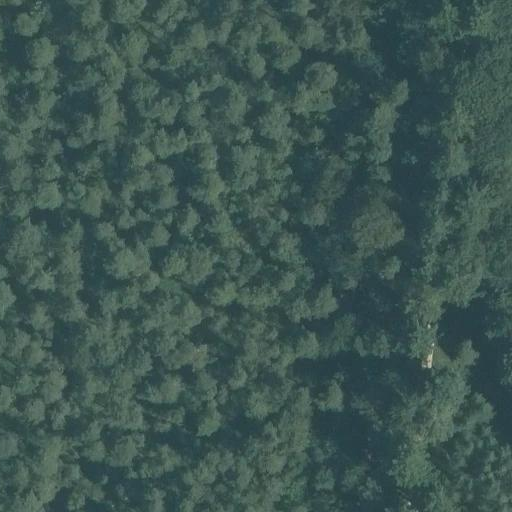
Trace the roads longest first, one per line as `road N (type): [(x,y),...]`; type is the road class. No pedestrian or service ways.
road 1 (track): [(463,0),(467,133),(425,344),(414,511)]
road 2 (track): [(511,58),(456,183),(505,218)]
